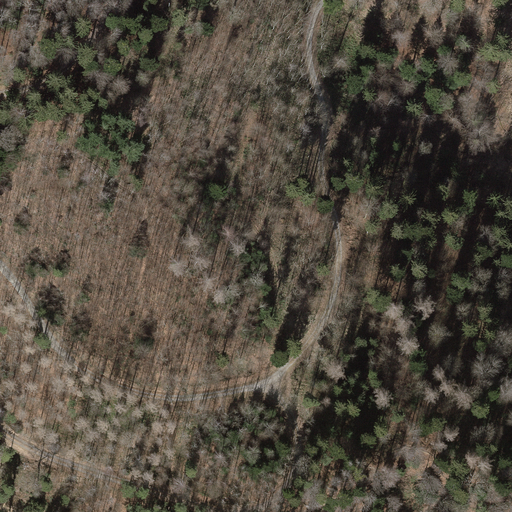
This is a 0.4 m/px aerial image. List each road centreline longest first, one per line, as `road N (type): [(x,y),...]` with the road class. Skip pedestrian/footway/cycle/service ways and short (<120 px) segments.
road 1 (track): [(0,267),(47,333),(84,368),(143,394),(269,381),(330,305),(341,255),(317,162),(325,105),(308,57),(329,0)]
road 2 (track): [(237,511),(51,463),(0,433)]
road 3 (track): [(269,381),(297,429),(298,472),(268,507),(244,511)]
road 4 (track): [(113,0),(102,29),(65,68),(30,88),(0,91)]
